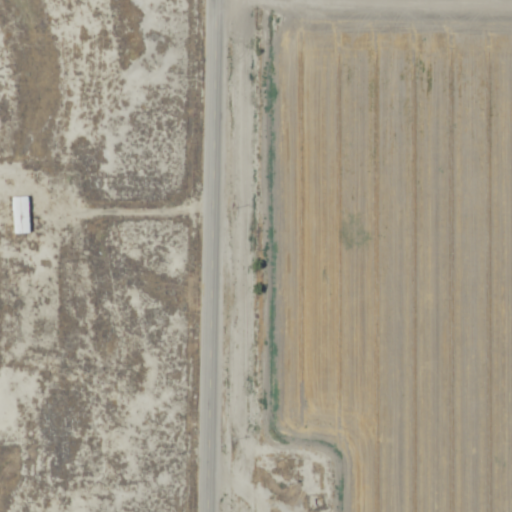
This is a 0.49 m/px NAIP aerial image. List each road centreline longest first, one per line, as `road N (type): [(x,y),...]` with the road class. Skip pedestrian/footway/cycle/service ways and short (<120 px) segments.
road 1 (secondary): [(212,511),(216,0)]
road 2 (track): [(216,8),(511,8)]
road 3 (track): [(0,213),(215,213)]
